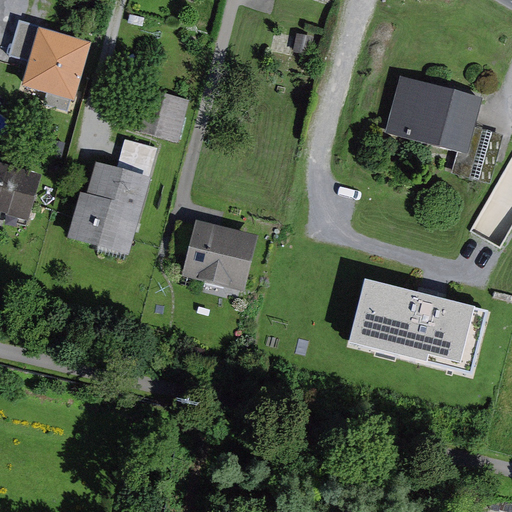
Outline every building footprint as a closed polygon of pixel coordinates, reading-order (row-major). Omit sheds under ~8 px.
[(100,44),(28,24),(19,57),(42,64),(36,86),(83,100),(100,44)] [(281,28),(276,50),(298,56),(299,51),(316,55),(320,38),(281,28)] [(488,140),(483,138),(494,98),(410,75),(395,132),(465,151),(458,174),(499,185),(511,136),(511,135),(502,133),(490,130),(488,140)] [(159,90),(153,114),(146,112),(141,129),(188,141),(198,100),(159,90)] [(107,161),(98,194),(90,192),(77,238),(139,256),(150,218),(158,220),(162,205),(155,203),(163,177),(158,176),(166,148),(134,139),(126,166),(107,161)] [(0,159),(0,217),(7,219),(10,210),(38,220),(52,177),(0,159)] [(206,219),(192,276),(255,292),(269,235),(206,219)] [(351,341),(362,279),(341,275),(329,337),(351,341)] [(494,312),(365,283),(349,353),(478,382),(494,312)]
